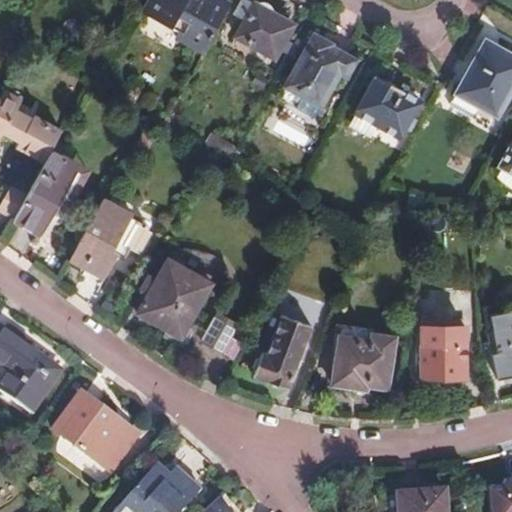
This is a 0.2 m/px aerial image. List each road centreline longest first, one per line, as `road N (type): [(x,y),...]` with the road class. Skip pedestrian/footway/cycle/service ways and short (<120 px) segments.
road 1 (residential): [(0,275),(255,455)]
road 2 (residential): [(511,422),(411,445),(255,455)]
